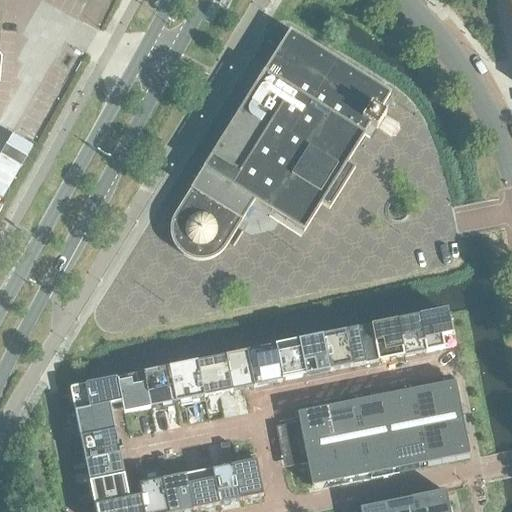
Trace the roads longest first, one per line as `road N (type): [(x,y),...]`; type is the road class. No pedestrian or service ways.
road 1 (tertiary): [(0,375),(205,0)]
road 2 (tertiary): [(167,0),(0,316)]
road 3 (residential): [(511,464),(279,511)]
road 4 (residential): [(460,372),(260,414)]
road 5 (residential): [(511,171),(480,94),(411,7)]
road 6 (unknown): [(456,224),(344,224),(279,236)]
road 7 (residential): [(260,414),(125,440)]
